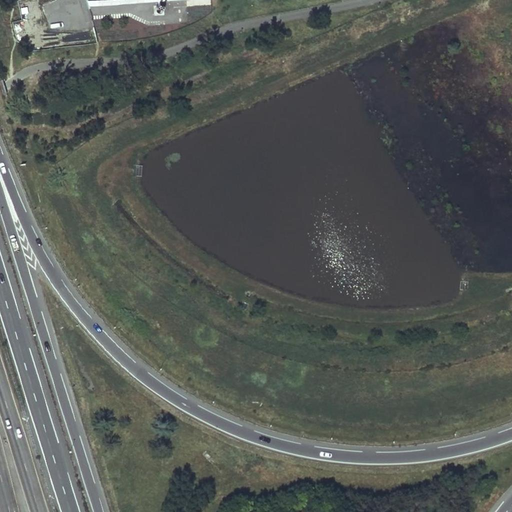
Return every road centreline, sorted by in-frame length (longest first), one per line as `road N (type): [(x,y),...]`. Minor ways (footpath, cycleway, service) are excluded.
road 1 (motorway): [(511,433),(450,451),(360,458),(272,443),(191,408),(129,365),(74,305),(31,236),(0,162)]
road 2 (motorway): [(97,511),(0,198)]
road 3 (motorway): [(69,511),(0,287)]
road 4 (motorway): [(0,383),(39,511)]
